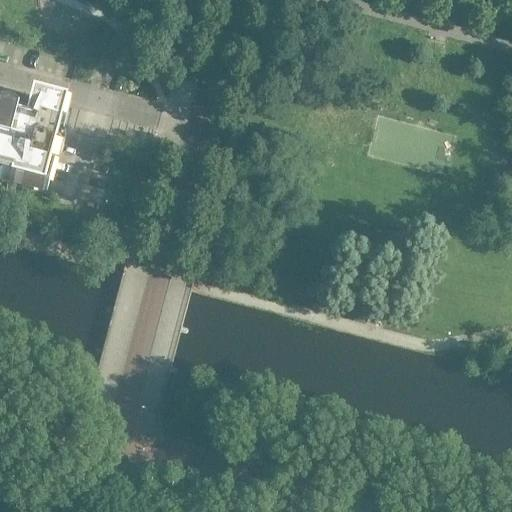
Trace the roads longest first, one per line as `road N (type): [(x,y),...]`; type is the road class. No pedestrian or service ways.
road 1 (unclassified): [(107,456),(201,124)]
road 2 (residential): [(0,70),(201,124)]
road 3 (residential): [(306,511),(107,456)]
road 4 (unclassified): [(201,124),(231,0)]
